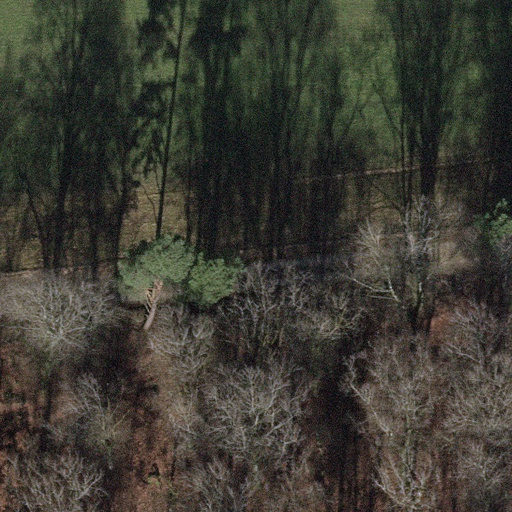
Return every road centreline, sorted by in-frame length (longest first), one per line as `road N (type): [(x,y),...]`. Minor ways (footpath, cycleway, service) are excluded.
road 1 (track): [(0,414),(362,338),(511,320)]
road 2 (track): [(0,306),(511,252)]
